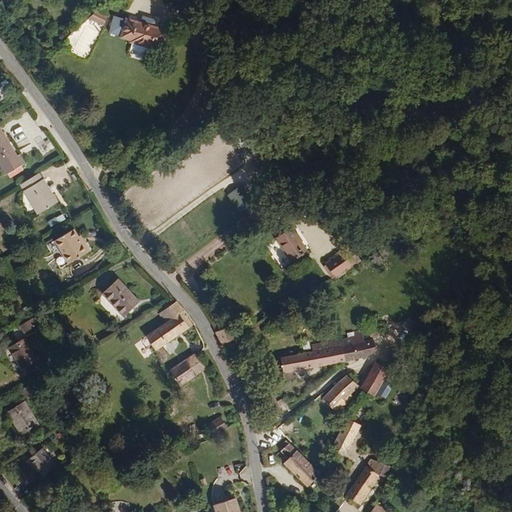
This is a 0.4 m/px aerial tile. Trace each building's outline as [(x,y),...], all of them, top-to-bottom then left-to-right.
[(107,20),(95,13),(90,19),(104,26),(107,20)] [(167,29),(125,17),(120,34),(131,37),(130,43),(150,49),(152,44),(161,47),(167,29)] [(245,64),(237,67),(248,94),(254,88),(245,64)] [(259,100),(252,103),(259,120),(265,118),(259,100)] [(0,122),(0,153),(11,170),(28,158),(22,149),(20,150),(0,122)] [(48,139),(40,142),(44,153),(52,150),(48,139)] [(152,151),(144,157),(150,164),(157,158),(152,151)] [(38,175),(21,186),(39,212),(56,202),(38,175)] [(241,185),(227,195),(240,213),(253,203),(241,185)] [(58,205),(56,202),(39,212),(41,216),(58,205)] [(290,226),(275,238),(293,260),(308,248),(290,226)] [(72,227),(56,237),(70,260),(89,248),(81,236),(79,237),(72,227)] [(358,259),(349,245),(322,262),(331,276),(358,259)] [(122,278),(107,291),(124,313),(140,301),(122,278)] [(158,317),(163,325),(142,339),(156,361),(163,357),(156,347),(190,325),(178,303),(158,317)] [(40,309),(34,313),(38,320),(44,317),(40,309)] [(38,320),(34,313),(23,320),(27,327),(38,320)] [(378,322),(369,327),(374,336),(383,331),(378,322)] [(222,326),(214,331),(220,343),(233,335),(226,324),(222,326)] [(340,342),(336,343),(342,359),(366,351),(373,345),(370,336),(363,337),(359,326),(342,331),(344,335),(338,337),(340,342)] [(28,334),(13,343),(26,364),(30,361),(41,355),(28,334)] [(336,343),(278,360),(283,376),(292,373),(342,359),(336,343)] [(200,346),(186,355),(197,371),(211,362),(200,346)] [(41,355),(30,361),(35,370),(46,363),(41,355)] [(172,356),(166,360),(179,382),(197,371),(186,355),(175,362),(172,356)] [(374,361),(365,378),(361,387),(376,395),(388,368),(374,361)] [(292,373),(283,376),(285,382),(294,379),(292,373)] [(331,381),(318,399),(336,412),(349,393),(347,392),(353,382),(341,374),(334,384),(331,381)] [(358,375),(356,379),(361,387),(365,378),(358,375)] [(31,381),(22,388),(27,396),(36,389),(31,381)] [(274,400),(269,393),(259,401),(264,408),(274,400)] [(23,400),(7,409),(13,418),(14,417),(22,430),(36,421),(23,400)] [(282,409),(274,400),(264,408),(272,417),(282,409)] [(240,417),(233,407),(220,416),(228,426),(240,417)] [(366,420),(349,412),(331,447),(335,449),(331,455),(338,459),(341,453),(347,455),(366,420)] [(13,418),(9,420),(17,433),(22,430),(14,417),(13,418)] [(287,453),(280,459),(305,486),(317,475),(288,443),(282,447),(287,453)] [(41,449),(27,459),(41,477),(54,467),(41,449)] [(386,465),(374,457),(346,490),(356,500),(359,498),(374,481),(377,482),(386,465)] [(236,499),(215,505),(217,511),(237,511),(237,509),(239,509),(236,499)] [(172,511),(163,502),(152,511),(172,511)] [(355,511),(348,502),(335,511),(336,511),(355,511)]
